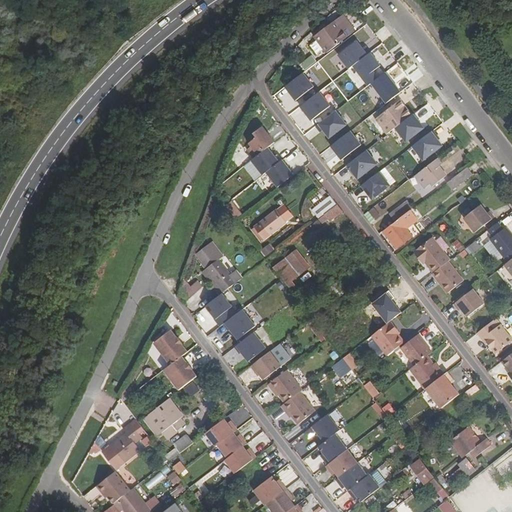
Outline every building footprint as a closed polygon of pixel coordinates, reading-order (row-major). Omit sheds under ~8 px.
[(348,37),(356,31),(343,14),(335,20),(348,37)] [(326,53),(348,37),(335,20),(314,36),(326,53)] [(353,66),(370,52),(365,46),(362,48),(356,40),(338,54),(349,69),(353,66)] [(370,52),(353,66),(368,86),(371,84),(378,78),(373,71),(381,66),(370,52)] [(349,71),(335,80),(348,100),(362,91),(349,71)] [(295,100),(313,87),(302,73),(285,87),(295,100)] [(378,78),(371,84),(387,103),(401,92),(385,73),(378,78)] [(300,106),(311,121),(330,106),(319,92),(300,106)] [(386,135),(395,129),(411,116),(400,101),(375,120),(386,135)] [(329,139),(346,125),(335,112),(315,127),(320,133),(323,131),(329,139)] [(405,142),(423,128),(413,115),(411,116),(395,129),(405,142)] [(277,123),(268,129),(276,141),(285,136),(277,123)] [(249,152),(256,161),(270,150),(276,145),(263,129),(255,135),(258,139),(251,145),(253,148),(249,152)] [(331,146),(342,160),(361,145),(351,131),(331,146)] [(412,146),(423,160),(442,145),(431,131),(412,146)] [(276,158),(270,150),(256,161),(253,163),(264,176),(267,174),(283,162),(279,156),(276,158)] [(358,179),(377,164),(367,150),(347,166),(351,172),(352,171),(354,174),(358,179)] [(431,187),(446,175),(439,166),(442,164),(437,158),(420,172),(419,172),(414,176),(423,186),(427,183),(431,187)] [(294,175),(283,162),(267,174),(278,188),(294,175)] [(452,190),(472,174),(467,167),(447,183),(452,190)] [(373,199),(390,186),(379,172),(362,185),(373,199)] [(319,219),(337,205),(330,196),(312,211),(319,219)] [(226,205),(233,214),(240,208),(232,200),(226,205)] [(414,207),(408,200),(390,214),(396,221),(414,207)] [(265,238),(293,217),(284,204),(255,226),(265,238)] [(329,222),(342,211),(337,205),(319,219),(322,223),(328,219),(329,222)] [(486,213),(480,205),(463,218),(473,230),(492,215),(489,211),(486,213)] [(380,216),(373,208),(365,215),(371,223),(380,216)] [(396,248),(412,236),(407,229),(418,220),(411,211),(399,220),(384,232),(396,248)] [(490,239),(508,262),(511,259),(511,234),(506,227),(503,229),(498,223),(488,230),(493,237),(490,239)] [(311,232),(314,229),(308,224),(295,239),(310,253),(321,241),(311,232)] [(432,237),(413,252),(420,260),(422,258),(425,262),(433,273),(432,274),(447,293),(465,280),(432,237)] [(468,248),(474,254),(482,247),(477,241),(468,248)] [(231,276),(219,260),(223,257),(213,243),(197,255),(202,262),(201,263),(223,293),(242,278),(237,271),(231,276)] [(266,257),(275,250),(270,243),(261,250),(266,257)] [(291,281),(310,267),(296,250),(273,268),(293,293),(298,289),(291,281)] [(199,265),(221,295),(222,294),(223,293),(201,263),(199,265)] [(188,300),(202,287),(197,281),(191,287),(184,279),(179,291),(188,300)] [(332,302),(346,292),(347,291),(339,281),(324,292),(332,302)] [(466,314),(468,316),(482,305),(471,291),(454,304),(459,310),(461,309),(466,314)] [(238,313),(222,294),(221,295),(206,306),(216,319),(215,320),(220,327),(223,325),(238,313)] [(348,310),(346,307),(353,302),(351,298),(336,309),(340,315),(348,310)] [(255,327),(242,310),(238,313),(223,325),(228,331),(230,329),(238,340),(255,327)] [(398,335),(395,331),(397,330),(391,321),(372,336),(387,356),(404,342),(398,335)] [(511,341),(511,339),(501,325),(496,329),(491,323),(478,333),(485,342),(486,341),(488,344),(496,354),(511,341)] [(433,336),(438,332),(432,324),(427,328),(433,336)] [(311,329),(322,342),(327,338),(316,325),(311,329)] [(154,343),(171,365),(182,357),(187,352),(181,344),(178,346),(175,341),(177,339),(171,330),(154,343)] [(254,332),(235,348),(239,354),(241,352),(249,362),(266,348),(254,332)] [(415,366),(427,356),(432,353),(418,335),(401,348),(415,366)] [(278,345),(249,368),(254,374),(256,373),(262,381),(290,360),(278,345)] [(343,359),(351,370),(358,365),(349,354),(343,359)] [(511,354),(501,362),(510,373),(511,375),(511,377),(511,378),(511,379),(511,354)] [(426,389),(444,375),(438,368),(437,369),(433,364),(427,356),(415,366),(410,369),(426,389)] [(188,371),(184,366),(187,364),(182,357),(171,365),(164,370),(167,374),(177,367),(184,377),(175,384),(180,390),(197,377),(191,369),(188,371)] [(184,377),(177,367),(167,374),(175,384),(184,377)] [(301,391),(285,371),(266,386),(272,393),(273,391),(277,396),(283,404),(299,392),(301,391)] [(459,395),(451,384),(455,381),(448,372),(444,375),(426,389),(441,409),(459,395)] [(371,381),(365,386),(375,398),(381,393),(371,381)] [(191,383),(185,388),(191,396),(198,391),(191,383)] [(470,398),(481,390),(477,384),(466,392),(470,398)] [(296,426),(314,412),(299,392),(283,404),(280,407),(285,414),(286,413),(296,426)] [(182,416),(169,399),(159,407),(149,415),(162,432),(167,439),(177,431),(172,425),(181,418),(182,416)] [(385,407),(390,415),(396,411),(390,403),(385,407)] [(237,427),(250,420),(243,407),(230,415),(237,427)] [(333,436),(340,430),(328,414),(313,426),(320,436),(317,438),(322,444),(333,436)] [(162,432),(149,415),(143,419),(156,436),(162,432)] [(177,431),(186,424),(181,418),(172,425),(177,431)] [(136,419),(131,423),(142,438),(148,433),(136,419)] [(228,423),(224,419),(206,433),(216,446),(218,445),(234,432),(237,429),(233,424),(230,426),(228,423)] [(142,438),(131,423),(123,429),(126,433),(102,452),(116,470),(141,451),(135,443),(142,438)] [(461,456),(481,441),(469,426),(450,441),(461,456)] [(237,436),(234,432),(218,445),(228,458),(243,446),(247,443),(242,437),(239,439),(237,436)] [(108,445),(116,439),(111,433),(103,439),(108,445)] [(193,443),(187,434),(174,445),(176,447),(180,453),(193,443)] [(143,440),(147,446),(154,441),(149,436),(143,440)] [(345,452),(333,436),(322,444),(319,446),(324,453),(326,456),(323,458),(328,464),(345,452)] [(474,458),(492,445),(487,438),(482,442),(481,441),(461,456),(463,458),(470,452),(474,458)] [(106,444),(101,440),(97,446),(102,449),(106,444)] [(373,452),(367,445),(362,448),(368,456),(373,452)] [(246,450),(243,446),(228,458),(226,460),(236,473),(256,457),(252,451),(249,453),(246,450)] [(169,461),(180,453),(176,447),(165,456),(169,461)] [(349,448),(345,452),(328,464),(327,465),(332,471),(334,469),(337,472),(340,476),(359,462),(359,461),(349,448)] [(511,453),(496,469),(501,474),(508,467),(511,470),(511,453)] [(425,483),(433,476),(419,457),(403,470),(407,474),(414,469),(425,483)] [(477,471),(467,458),(458,465),(460,468),(466,476),(468,478),(477,471)] [(174,467),(180,474),(187,469),(180,461),(174,467)] [(369,475),(359,462),(340,476),(337,479),(342,484),(345,482),(347,485),(350,489),(369,475)] [(287,487),(299,479),(288,464),(277,472),(287,487)] [(466,476),(460,468),(452,473),(459,482),(466,476)] [(377,469),(369,475),(350,489),(350,490),(354,496),(357,494),(359,496),(363,501),(388,482),(377,469)] [(131,491),(116,471),(97,486),(102,493),(104,491),(108,497),(113,504),(114,504),(131,491)] [(173,485),(182,481),(177,471),(168,475),(173,485)] [(277,481),(272,476),(255,490),(266,505),(267,504),(287,488),(282,483),(279,485),(277,481)] [(95,488),(84,496),(89,502),(100,494),(95,488)] [(144,502),(134,488),(131,491),(114,504),(115,504),(104,511),(120,511),(124,509),(125,511),(150,511),(151,511),(151,510),(160,504),(153,496),(144,502)] [(292,494),(287,488),(267,504),(273,511),(287,511),(295,506),(291,500),(288,497),(292,494)] [(348,491),(335,501),(344,511),(347,511),(358,504),(348,491)] [(208,511),(200,501),(193,492),(184,499),(193,511),(208,511)] [(446,511),(450,511),(455,509),(448,500),(442,505),(446,511)]
